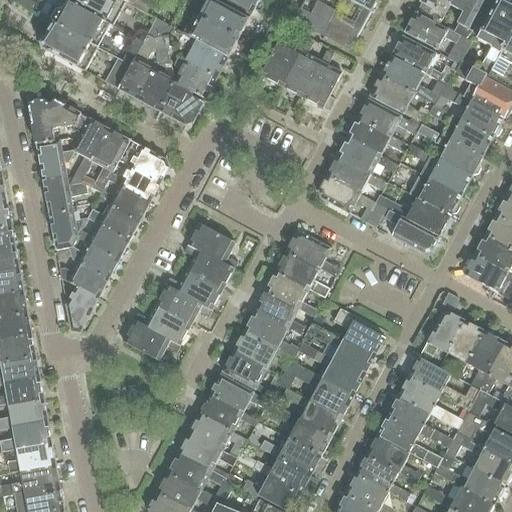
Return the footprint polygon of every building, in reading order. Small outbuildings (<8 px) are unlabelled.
[(118,0),(68,0),(69,0),(67,3),(68,3),(76,8),(111,27),(113,28),(126,4),(118,0)] [(118,0),(126,4),(147,15),(151,7),(137,0),(135,0),(135,2),(131,0),(118,0)] [(249,20),(240,15),(212,0),(210,0),(200,19),(230,35),(239,40),(245,28),(244,28),(247,21),(249,21),(249,20)] [(219,0),(251,17),(259,0),(219,0)] [(348,0),(364,8),(355,23),(363,27),(370,15),(371,14),(378,0),(348,0)] [(423,0),(422,3),(421,4),(444,16),(452,0),(423,0)] [(445,16),(446,17),(451,9),(463,16),(458,26),(468,31),(469,30),(484,0),(452,0),(444,16),(445,16)] [(482,34),(478,41),(492,48),(479,72),(488,77),(489,77),(502,53),(506,46),(511,33),(511,0),(499,0),(496,6),(482,33),(482,34)] [(98,48),(111,27),(76,8),(68,3),(63,10),(57,11),(51,19),(52,19),(54,25),(63,30),(98,48)] [(421,4),(416,14),(425,19),(439,27),(445,16),(444,16),(421,4)] [(321,21),(329,24),(329,25),(335,14),(323,7),(316,18),(321,21)] [(307,13),(300,10),(294,22),(301,26),(307,13)] [(314,17),(307,13),(301,26),(308,29),(314,17)] [(335,14),(329,25),(336,28),(343,32),(348,35),(350,35),(357,39),(358,38),(357,38),(361,29),(362,30),(363,27),(355,23),(335,13),(335,14)] [(413,19),(405,35),(414,39),(438,52),(444,40),(447,42),(457,47),(461,38),(454,34),(453,34),(449,31),(447,31),(440,27),(439,27),(425,19),(416,14),(415,15),(416,16),(414,19),(413,19)] [(233,51),(239,40),(230,35),(200,19),(194,16),(184,35),(220,54),(228,59),(229,58),(228,57),(232,50),(233,51)] [(314,17),(308,29),(315,33),(321,21),(316,18),(314,17)] [(321,21),(315,33),(322,37),(329,24),(321,21)] [(329,25),(329,24),(322,37),(329,40),(336,28),(329,25)] [(90,64),(93,58),(98,48),(63,30),(54,25),(43,42),(42,43),(44,51),(45,51),(85,73),(90,64)] [(458,26),(454,34),(461,38),(466,40),(473,32),(470,31),(469,30),(468,31),(458,26)] [(336,28),(329,40),(336,44),(343,32),(336,28)] [(473,32),(466,40),(472,43),(478,41),(482,34),(482,33),(474,29),(473,32)] [(174,30),(171,36),(175,46),(190,54),(185,63),(208,75),(217,80),(228,59),(220,54),(184,35),(174,30)] [(348,35),(343,32),(336,44),(343,48),(350,35),(348,35)] [(502,53),(489,77),(511,90),(511,33),(506,46),(502,53)] [(350,35),(343,48),(350,52),(357,39),(350,35)] [(171,36),(163,39),(166,49),(175,46),(171,36)] [(123,82),(118,91),(139,102),(144,93),(157,70),(156,70),(147,65),(154,53),(156,55),(155,41),(148,37),(144,43),(136,59),(131,67),(123,82)] [(393,57),(392,58),(426,76),(437,83),(447,88),(454,75),(456,72),(446,67),(442,75),(430,69),(437,56),(403,38),(395,53),(396,54),(394,57),(393,57)] [(461,38),(457,47),(458,49),(466,53),(472,43),(466,40),(461,38)] [(136,59),(144,43),(136,39),(123,62),(131,67),(136,59)] [(144,93),(139,102),(160,113),(165,104),(176,85),(174,84),(175,81),(166,76),(165,67),(171,66),(166,49),(163,39),(155,41),(156,55),(156,70),(157,70),(144,93)] [(281,90),(306,42),(299,39),(296,46),(295,50),(280,42),(261,77),(282,88),(280,90),(281,90)] [(306,42),(281,90),(282,91),(283,88),(302,98),(301,101),(321,64),(321,63),(307,56),(308,53),(309,53),(313,46),(306,42)] [(321,64),(301,101),(302,101),(303,99),(324,110),(342,75),(327,67),(329,63),(330,64),(333,56),(327,53),(321,63),(321,64)] [(432,93),(420,87),(426,76),(392,58),(381,78),(415,96),(427,102),(434,107),(442,96),(447,88),(437,83),(432,93)] [(110,75),(105,83),(108,85),(108,84),(117,89),(117,90),(118,91),(123,82),(131,67),(123,62),(118,59),(110,75)] [(175,81),(174,84),(176,85),(177,85),(193,94),(197,96),(206,101),(217,80),(208,75),(185,63),(179,59),(174,68),(181,71),(175,81)] [(456,72),(454,75),(467,82),(466,83),(471,85),(479,89),(472,102),(504,120),(505,117),(508,119),(511,111),(511,105),(511,103),(511,94),(507,92),(486,81),(488,77),(479,72),(461,62),(459,65),(456,72)] [(418,112),(409,107),(415,96),(381,78),(370,98),(410,119),(409,121),(421,128),(423,126),(429,115),(434,107),(427,102),(423,109),(421,108),(418,112)] [(165,104),(160,113),(186,127),(193,125),(204,104),(195,100),(191,98),(193,94),(177,85),(176,85),(165,104)] [(447,88),(442,96),(458,105),(458,106),(467,111),(461,122),(493,140),(494,138),(499,137),(502,131),(500,127),(504,120),(472,102),(464,97),(447,88)] [(409,123),(369,101),(358,121),(392,139),(398,128),(416,137),(417,135),(421,128),(409,121),(409,123)] [(89,120),(79,115),(56,102),(54,106),(48,107),(48,106),(48,105),(43,102),(42,103),(34,104),(33,104),(30,109),(37,146),(47,144),(56,142),(54,132),(74,128),(83,133),(89,120)] [(434,107),(429,115),(449,127),(447,130),(443,137),(451,141),(450,142),(482,159),(493,140),(461,122),(434,107)] [(84,159),(69,186),(70,187),(82,185),(93,164),(110,131),(89,120),(83,133),(76,144),(72,152),(72,153),(75,154),(84,159)] [(405,155),(406,153),(409,148),(392,139),(358,121),(348,139),(382,157),(388,146),(405,155)] [(422,128),(417,135),(446,150),(440,161),(447,165),(463,174),(472,178),(472,179),(473,177),(478,175),(481,170),(479,165),(483,159),(482,159),(450,142),(451,141),(443,137),(423,126),(422,128)] [(102,195),(103,192),(109,182),(113,174),(119,162),(130,142),(110,131),(93,164),(103,169),(92,190),(102,195)] [(338,158),(372,177),(379,165),(385,168),(384,169),(394,175),(398,166),(382,157),(348,139),(338,158)] [(47,144),(37,146),(43,181),(67,176),(65,165),(69,164),(75,154),(72,153),(72,152),(63,154),(60,141),(56,142),(47,144)] [(167,162),(130,142),(119,162),(130,168),(161,185),(169,170),(169,169),(167,162)] [(409,148),(406,153),(427,163),(426,165),(420,175),(461,198),(472,178),(463,174),(447,165),(440,161),(411,145),(409,148)] [(388,185),(372,177),(338,158),(328,178),(362,196),(368,185),(384,194),(388,185)] [(113,174),(109,182),(119,187),(150,204),(161,185),(130,168),(123,180),(113,174)] [(420,175),(410,195),(418,200),(442,213),(447,216),(451,218),(452,216),(457,214),(460,209),(458,204),(462,198),(461,198),(420,175)] [(71,199),(88,196),(86,187),(82,185),(70,187),(69,186),(67,176),(43,181),(50,216),(60,214),(74,211),(71,199)] [(377,204),(376,203),(362,196),(328,178),(320,192),(319,193),(322,200),(350,215),(356,204),(366,209),(360,221),(366,224),(377,204)] [(103,192),(102,195),(98,201),(109,206),(140,223),(150,204),(119,187),(114,198),(103,192)] [(380,196),(376,203),(377,204),(431,233),(440,238),(443,231),(447,231),(451,224),(449,220),(451,218),(447,216),(442,213),(418,200),(411,212),(380,196)] [(511,201),(507,198),(496,218),(511,226),(511,201)] [(377,204),(366,224),(376,229),(383,217),(398,226),(397,229),(392,238),(424,255),(432,253),(432,252),(440,238),(431,234),(431,233),(377,204)] [(140,223),(109,206),(103,217),(93,211),(89,219),(88,220),(98,226),(99,225),(130,242),(140,223)] [(0,231),(12,229),(11,223),(8,207),(0,207),(0,231)] [(56,252),(66,250),(69,249),(74,248),(78,240),(82,233),(88,220),(89,219),(76,222),(74,211),(60,214),(50,216),(56,252)] [(511,226),(496,218),(486,237),(511,251),(511,226)] [(88,245),(119,262),(130,242),(99,225),(98,226),(88,220),(82,233),(78,240),(88,245)] [(235,244),(200,226),(189,246),(234,271),(234,270),(235,271),(238,264),(231,260),(230,261),(227,259),(235,244)] [(0,253),(16,251),(12,229),(0,231),(0,253)] [(290,249),(287,253),(321,271),(327,274),(336,279),(340,271),(324,263),(331,250),(303,235),(296,237),(296,238),(290,249)] [(484,241),(475,257),(509,275),(511,269),(511,251),(486,237),(484,241)] [(119,262),(88,245),(83,254),(73,249),(74,248),(69,249),(72,258),(72,262),(77,264),(78,263),(110,280),(119,262)] [(186,270),(186,271),(225,292),(226,292),(223,290),(234,271),(189,246),(189,247),(188,246),(184,253),(192,257),(192,256),(196,258),(188,272),(186,270)] [(69,249),(66,250),(56,252),(58,261),(72,258),(69,249)] [(0,275),(20,272),(16,251),(0,253),(0,275)] [(287,253),(277,273),(310,291),(325,299),(329,291),(315,283),(321,271),(287,253)] [(475,257),(464,277),(497,295),(503,284),(511,288),(511,293),(509,300),(511,302),(511,276),(509,275),(475,257)] [(60,271),(62,282),(64,282),(77,288),(99,299),(110,280),(78,263),(77,264),(72,274),(65,270),(60,271)] [(167,287),(212,311),(223,291),(225,293),(225,292),(186,271),(185,271),(188,273),(180,287),(177,285),(177,284),(170,280),(166,287),(167,287)] [(0,297),(24,294),(20,272),(0,275),(0,297)] [(277,273),(266,293),(315,320),(317,316),(319,312),(304,304),(308,296),(310,291),(277,273)] [(212,311),(167,287),(156,307),(154,306),(194,328),(194,327),(192,326),(199,312),(202,314),(202,315),(209,319),(213,312),(212,312),(212,311)] [(99,299),(77,288),(67,307),(67,308),(72,332),(81,334),(99,299)] [(266,293),(255,313),(289,331),(289,332),(304,340),(310,330),(312,325),(315,320),(266,293)] [(0,320),(28,315),(24,294),(0,297),(0,320)] [(194,328),(154,306),(154,307),(156,308),(148,322),(145,320),(146,319),(138,315),(135,322),(135,323),(180,347),(191,327),(193,328),(194,328)] [(341,311),(334,323),(349,332),(343,342),(375,358),(376,356),(380,355),(383,350),(381,347),(385,339),(376,335),(355,323),(357,320),(345,313),(341,311)] [(245,333),(294,359),(299,349),(291,344),(290,346),(283,342),(289,332),(289,331),(255,313),(245,333)] [(422,355),(420,359),(428,364),(432,366),(440,370),(447,357),(448,355),(447,355),(465,323),(450,314),(449,314),(447,314),(443,316),(428,344),(422,355)] [(0,342),(32,337),(28,315),(0,320),(0,342)] [(180,347),(135,323),(124,344),(159,362),(167,347),(170,349),(170,350),(177,354),(181,347),(180,347)] [(465,323),(447,355),(448,355),(458,361),(451,376),(452,376),(459,380),(467,365),(484,333),(465,323)] [(302,344),(307,347),(307,346),(310,348),(315,339),(338,352),(333,360),(333,361),(365,377),(375,358),(343,342),(312,325),(310,330),(304,340),(302,344)] [(234,352),(234,353),(268,371),(275,357),(290,365),(291,363),(292,363),(294,359),(245,333),(243,336),(234,352)] [(467,365),(479,371),(471,386),(478,390),(504,343),(484,333),(467,365)] [(0,365),(1,365),(36,359),(32,337),(0,342),(0,365)] [(479,391),(500,402),(489,396),(497,381),(509,388),(511,381),(511,347),(504,343),(478,390),(479,391)] [(302,344),(298,353),(329,369),(323,380),(345,392),(354,397),(365,377),(333,361),(333,360),(310,348),(307,346),(307,347),(302,344)] [(232,356),(223,373),(232,378),(262,394),(261,396),(270,401),(278,386),(283,378),(276,375),(268,390),(260,386),(268,371),(234,353),(232,356)] [(36,359),(1,365),(3,376),(0,376),(0,387),(5,387),(40,380),(36,359)] [(447,374),(440,370),(432,366),(420,359),(419,359),(409,379),(418,384),(441,397),(458,406),(463,396),(447,387),(446,387),(452,376),(451,376),(447,374)] [(283,378),(278,386),(285,390),(288,392),(288,391),(296,377),(318,389),(310,403),(342,420),(352,401),(351,401),(354,397),(345,392),(323,380),(292,363),(291,363),(290,365),(283,378)] [(211,396),(210,397),(244,415),(251,403),(265,410),(268,405),(269,403),(270,401),(261,396),(260,398),(230,381),(221,377),(211,396)] [(458,431),(462,423),(463,421),(447,413),(436,407),(441,397),(418,384),(409,379),(399,398),(431,416),(458,431)] [(40,380),(5,387),(7,397),(0,398),(0,409),(9,408),(44,402),(40,380)] [(511,381),(509,388),(501,402),(508,406),(511,398),(511,381)] [(285,390),(281,398),(305,412),(300,420),(300,421),(332,439),(342,420),(310,403),(288,391),(288,392),(285,390)] [(511,408),(508,406),(501,402),(500,402),(479,391),(468,413),(479,419),(486,405),(501,413),(494,425),(511,434),(511,408)] [(207,404),(200,416),(234,434),(241,421),(256,429),(259,423),(244,415),(210,397),(207,404)] [(447,437),(425,426),(431,416),(399,398),(388,418),(421,435),(448,450),(453,440),(447,437)] [(0,432),(13,431),(48,424),(44,402),(9,408),(11,419),(0,420),(0,432)] [(265,410),(264,412),(295,428),(289,440),(313,453),(321,457),(322,458),(332,439),(300,421),(300,420),(269,403),(268,405),(265,410)] [(196,423),(190,436),(223,454),(224,453),(229,442),(234,445),(229,456),(237,460),(241,454),(243,450),(244,450),(248,443),(248,442),(234,434),(200,416),(196,423)] [(411,455),(437,469),(442,460),(415,445),(421,435),(388,418),(377,437),(378,437),(387,442),(411,455)] [(48,424),(13,431),(15,441),(1,443),(3,453),(3,454),(17,452),(52,445),(48,424)] [(511,439),(495,430),(484,450),(511,465),(511,439)] [(248,442),(248,443),(256,448),(258,444),(256,437),(252,434),(248,442)] [(456,435),(453,440),(445,455),(455,460),(462,447),(476,455),(476,456),(480,458),(474,469),(474,470),(505,487),(507,484),(510,483),(511,478),(511,476),(511,475),(511,474),(511,465),(484,450),(456,435)] [(190,436),(179,455),(226,480),(228,476),(215,469),(219,461),(233,468),(236,461),(237,460),(229,456),(224,453),(223,454),(190,436)] [(404,467),(411,455),(387,442),(378,437),(367,457),(400,474),(400,475),(418,484),(422,477),(404,467)] [(260,450),(279,460),(279,459),(311,476),(321,457),(313,453),(289,440),(283,452),(265,442),(260,450)] [(52,445),(17,452),(19,463),(8,465),(10,475),(21,473),(56,467),(52,445)] [(268,479),(269,478),(292,491),(301,495),(311,476),(279,459),(279,460),(273,470),(258,462),(257,463),(241,454),(237,460),(236,461),(268,479)] [(179,455),(169,475),(202,493),(203,491),(209,481),(216,486),(221,488),(224,483),(225,482),(226,480),(179,455)] [(468,481),(449,471),(455,460),(445,455),(442,460),(437,469),(435,474),(448,482),(462,488),(461,489),(495,507),(499,499),(502,498),(504,493),(504,490),(505,487),(474,470),(468,481)] [(394,486),(400,475),(400,474),(367,457),(366,459),(362,460),(359,466),(360,469),(357,476),(366,481),(390,494),(407,504),(411,495),(394,486)] [(12,486),(0,488),(0,489),(1,493),(2,499),(14,497),(60,488),(56,467),(21,473),(22,484),(12,486)] [(169,475),(158,494),(190,511),(192,511),(198,501),(211,508),(215,500),(216,498),(211,495),(203,491),(202,493),(169,475)] [(226,480),(225,482),(235,488),(238,489),(242,482),(229,475),(228,476),(226,480)] [(390,494),(366,481),(357,476),(346,495),(377,511),(393,511),(383,506),(390,494)] [(292,491),(269,478),(268,479),(263,489),(248,481),(242,492),(256,500),(260,498),(285,511),(291,511),(301,495),(292,491)] [(221,488),(216,498),(226,503),(235,488),(225,482),(224,483),(221,488)] [(453,511),(491,511),(495,507),(461,489),(455,502),(428,487),(423,495),(451,510),(450,510),(453,511)] [(60,488),(14,497),(17,511),(52,511),(64,510),(60,488)] [(149,510),(149,511),(193,511),(192,511),(190,511),(158,494),(149,510)] [(339,508),(337,511),(377,511),(346,495),(345,498),(341,498),(338,504),(339,508)] [(265,511),(269,506),(260,501),(253,511),(265,511)]
